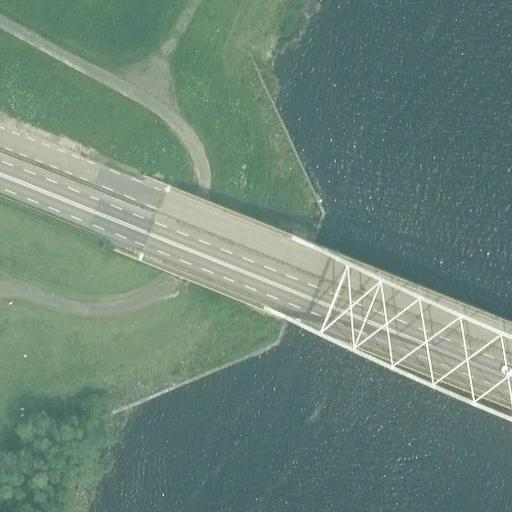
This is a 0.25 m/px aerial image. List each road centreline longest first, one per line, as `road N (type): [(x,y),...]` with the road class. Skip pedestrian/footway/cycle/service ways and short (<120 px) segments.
road 1 (primary): [(511,378),(0,175)]
road 2 (unclassified): [(511,341),(0,139)]
road 3 (unclassified): [(142,97),(0,22)]
